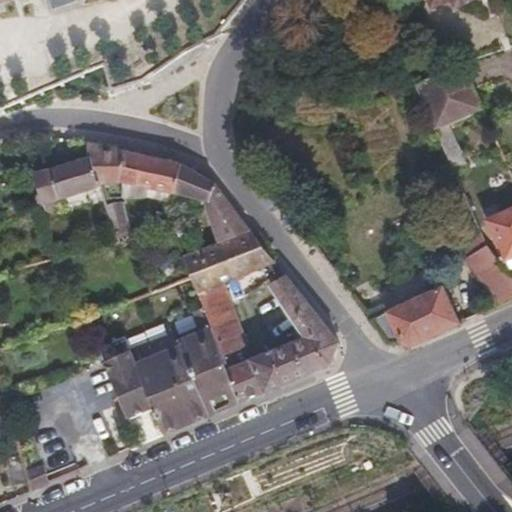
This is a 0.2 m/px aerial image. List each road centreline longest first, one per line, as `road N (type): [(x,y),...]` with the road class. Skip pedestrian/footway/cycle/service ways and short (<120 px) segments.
road 1 (residential): [(385,377),(226,165),(221,57),(266,0)]
road 2 (primary): [(385,377),(70,511)]
road 3 (primary): [(385,377),(493,511)]
road 4 (secondary): [(385,377),(511,321)]
